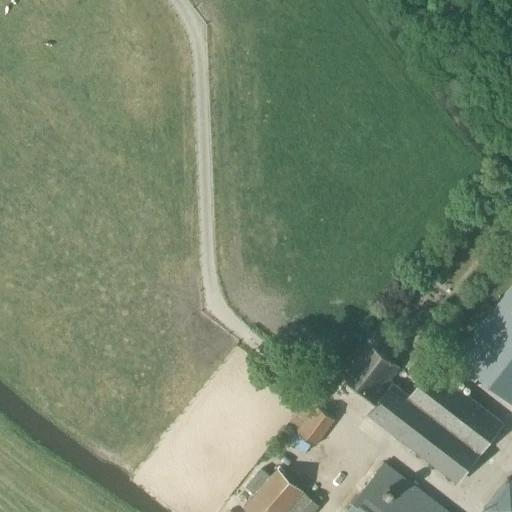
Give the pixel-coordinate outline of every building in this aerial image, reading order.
[(504,423),(472,399),(433,369),(411,397),(390,380),(400,366),(375,347),(339,394),(369,417),(370,416),(457,483),(504,423)] [(511,347),(485,382),(511,403),(511,347)] [(336,420),(318,406),(309,399),(288,426),(315,447),(336,420)] [(449,511),(385,463),(347,511),(449,511)] [(268,474),(260,466),(241,488),(249,495),(268,474)] [(315,511),(321,506),(303,491),(278,469),(245,507),(250,511),(315,511)] [(511,511),(511,479),(511,478),(486,509),(489,511),(511,511)]
